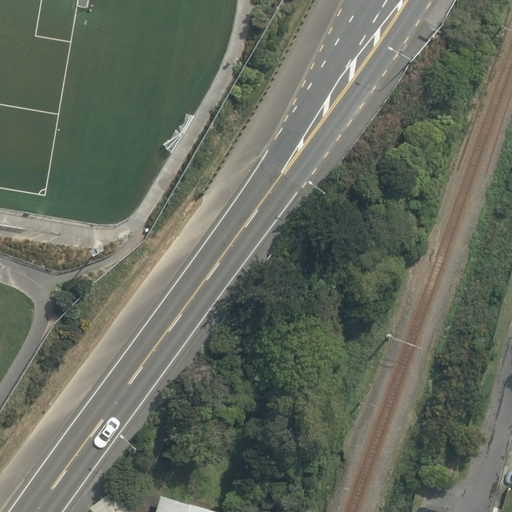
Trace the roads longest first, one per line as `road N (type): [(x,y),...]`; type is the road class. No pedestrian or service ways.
road 1 (secondary): [(36,511),(291,161),(390,0)]
road 2 (residential): [(471,511),(511,374)]
